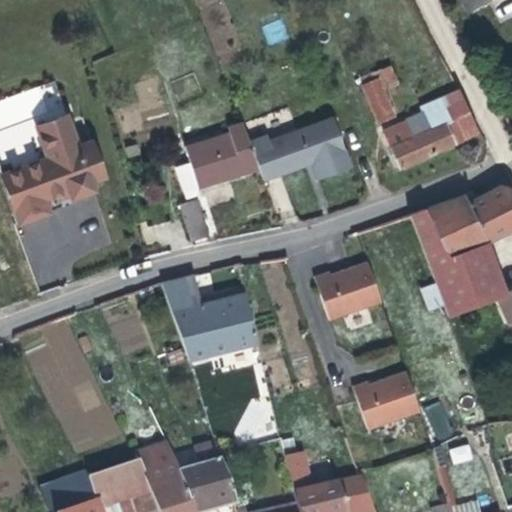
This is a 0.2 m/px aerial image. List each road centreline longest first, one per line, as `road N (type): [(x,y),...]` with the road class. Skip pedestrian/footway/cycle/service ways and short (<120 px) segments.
road 1 (residential): [(0,331),(214,253),(511,166)]
road 2 (track): [(511,153),(429,0)]
